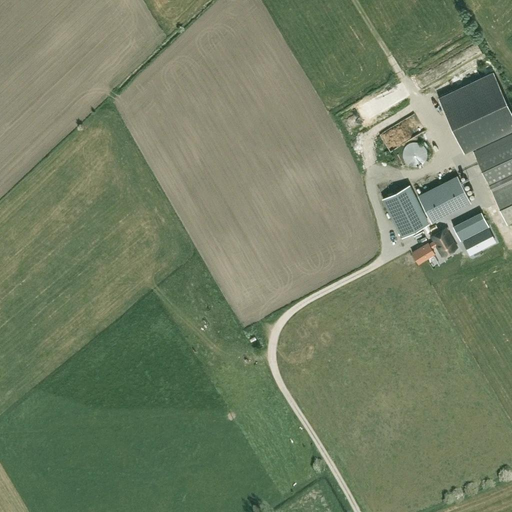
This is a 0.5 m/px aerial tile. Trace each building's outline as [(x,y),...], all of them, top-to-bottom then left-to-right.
[(445,56),(451,68),(486,52),(480,39),(445,56)] [(438,60),(414,69),(418,80),(442,71),(438,60)] [(475,149),(511,130),(511,112),(493,71),(438,97),(463,152),(474,147),(475,149)] [(429,100),(424,103),(429,112),(434,109),(429,100)] [(511,220),(511,131),(471,150),(506,223),(511,220)] [(404,162),(407,165),(411,167),(415,168),(419,167),(423,164),(425,161),(427,157),(426,152),(424,148),(421,145),(418,143),(413,143),(409,144),(406,146),(403,149),(402,153),(402,158),(404,162)] [(360,147),(356,148),(362,161),(365,160),(360,147)] [(470,201),(457,175),(417,195),(430,221),(470,201)] [(428,223),(408,183),(382,196),(402,236),(428,223)] [(460,240),(488,226),(480,211),(452,226),(460,240)] [(428,244),(431,248),(436,245),(441,255),(456,246),(445,227),(430,236),(433,241),(428,244)] [(431,248),(428,244),(427,242),(411,251),(418,263),(434,254),(431,248)]
